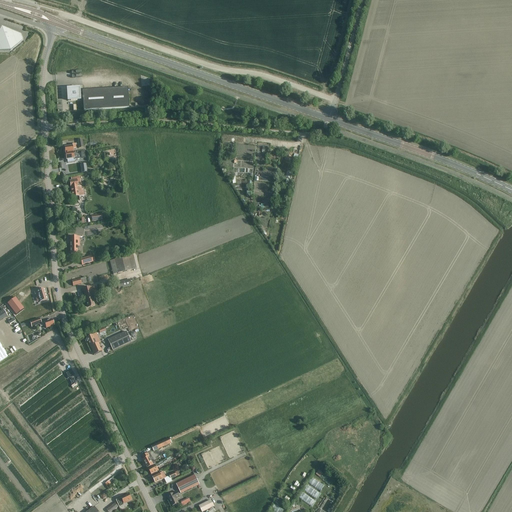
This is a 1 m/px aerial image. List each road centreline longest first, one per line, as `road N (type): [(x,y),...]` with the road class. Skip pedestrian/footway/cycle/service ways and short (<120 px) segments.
road 1 (tertiary): [(153,511),(62,314),(44,127)]
road 2 (unclassified): [(57,23),(60,11),(212,66),(335,98)]
road 3 (secondary): [(328,118),(57,23)]
road 4 (unclassified): [(44,127),(135,119),(310,134)]
road 5 (secondary): [(511,190),(328,118)]
